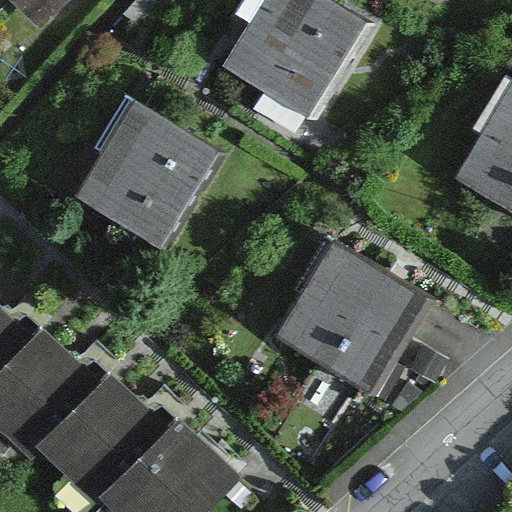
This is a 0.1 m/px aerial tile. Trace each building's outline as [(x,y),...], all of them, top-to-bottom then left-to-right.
[(5,0),(35,30),(65,0),(5,0)] [(372,28),(326,0),(243,0),(208,57),(313,121),(372,28)] [(511,82),(502,76),(444,170),(511,212),(511,82)] [(212,142),(137,96),(85,181),(160,226),(212,142)] [(421,286),(335,237),(288,320),(374,369),(421,286)] [(0,357),(32,325),(0,294),(0,357)] [(0,357),(0,404),(34,438),(43,429),(101,369),(43,313),(32,325),(0,357)] [(43,429),(103,487),(111,479),(171,418),(110,359),(101,369),(43,429)] [(111,479),(145,511),(189,511),(236,464),(179,409),(171,418),(111,479)]
